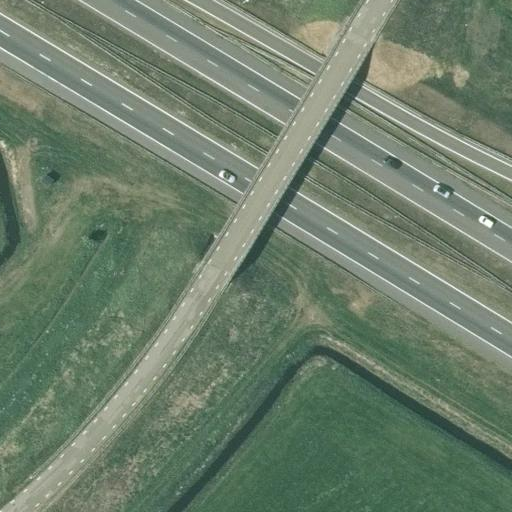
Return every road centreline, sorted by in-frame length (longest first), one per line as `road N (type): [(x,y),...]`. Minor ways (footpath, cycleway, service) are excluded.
road 1 (tertiary): [(17,511),(105,424),(170,341),(379,0)]
road 2 (motorway): [(0,33),(511,343)]
road 3 (motorway): [(511,248),(102,0)]
road 4 (motorway): [(511,176),(193,0)]
